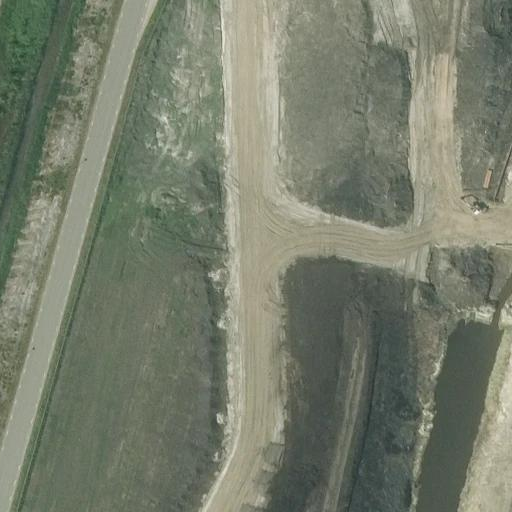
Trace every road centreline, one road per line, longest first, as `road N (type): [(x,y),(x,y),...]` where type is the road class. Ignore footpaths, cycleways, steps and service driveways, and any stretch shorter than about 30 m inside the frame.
road 1 (unclassified): [(0,501),(136,0)]
road 2 (unclassified): [(244,0),(266,427),(245,511)]
road 3 (unclassified): [(446,0),(426,69),(424,195),(438,233),(511,253)]
